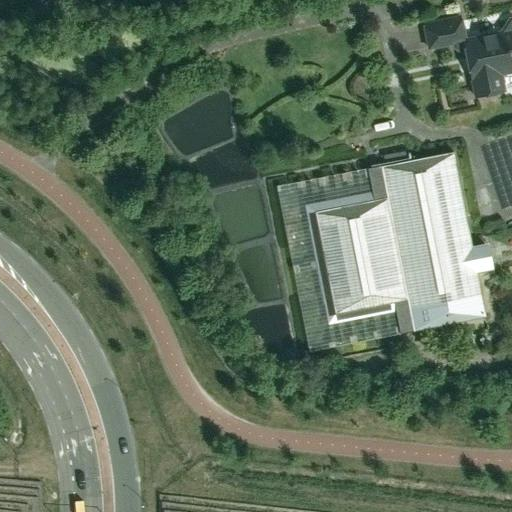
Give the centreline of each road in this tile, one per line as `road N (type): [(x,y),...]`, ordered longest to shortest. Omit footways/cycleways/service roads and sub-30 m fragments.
road 1 (unclassified): [(0,152),(49,186),(111,248),(186,385),(228,425),(272,439),(511,460)]
road 2 (primary): [(126,511),(122,441),(94,366),(48,293),(0,245)]
road 3 (primary): [(0,310),(63,405),(82,511)]
